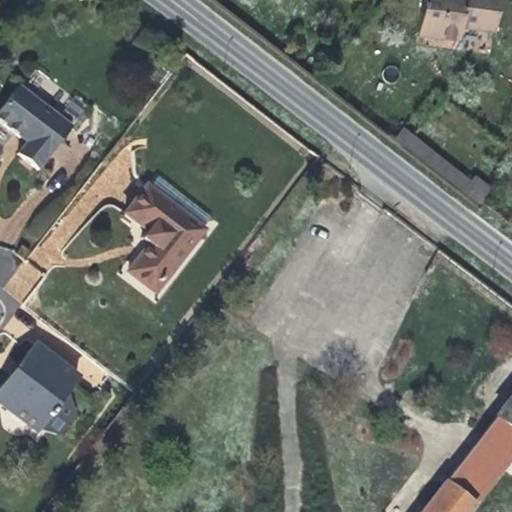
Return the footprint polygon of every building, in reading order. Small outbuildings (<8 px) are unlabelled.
[(421,0),(417,32),(457,38),(459,24),(493,29),(496,0),(421,0)] [(71,127),(18,85),(0,108),(0,122),(19,137),(21,135),(24,138),(27,140),(17,154),(38,170),(71,127)] [(401,129),(391,141),(478,209),(483,204),(488,197),(401,129)] [(154,293),(202,231),(146,186),(125,213),(147,230),(155,237),(149,245),(127,272),(154,293)] [(155,237),(147,230),(141,238),(145,242),(149,245),(155,237)] [(11,376),(0,389),(0,404),(35,431),(37,430),(58,435),(74,414),(66,391),(77,378),(34,345),(19,365),(21,367),(17,372),(13,378),(11,376)] [(511,394),(494,417),(511,430),(511,394)] [(481,435),(503,452),(493,465),(500,470),(511,454),(511,430),(494,417),(481,435)] [(493,465),(503,452),(481,435),(471,447),(493,465)] [(493,465),(471,447),(468,452),(421,511),(467,511),(472,507),(465,501),(493,465)] [(465,501),(472,507),(500,470),(493,465),(465,501)]
